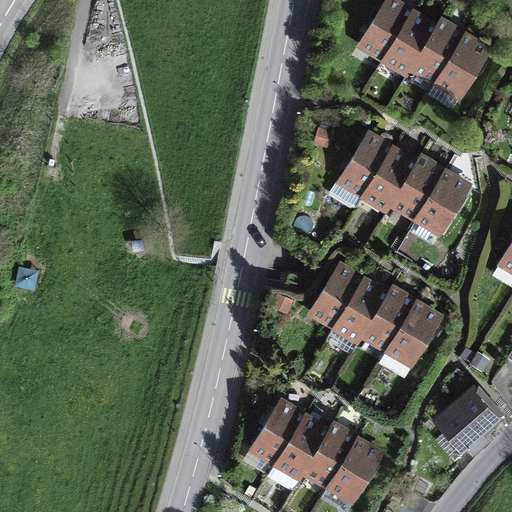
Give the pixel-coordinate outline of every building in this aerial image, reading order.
[(385,0),(359,43),(384,58),(413,11),(393,0),(385,0)] [(437,26),(413,11),(384,58),(408,73),(413,66),(437,26)] [(440,20),(437,26),(413,66),(437,80),(465,35),(440,20)] [(489,49),(465,35),(437,80),(461,95),(489,49)] [(339,178),(364,193),(392,148),(367,132),(339,178)] [(392,148),(364,193),(388,208),(392,202),(416,163),(392,148)] [(416,163),(392,202),(417,217),(445,171),(421,156),(416,163)] [(445,171),(417,217),(441,231),(469,186),(445,171)] [(511,242),(501,261),(511,267),(511,242)] [(311,310),(336,325),(364,279),(339,264),(311,310)] [(364,279),(336,325),(360,340),(364,333),(388,294),(364,279)] [(388,294),(364,333),(388,348),(416,302),(392,287),(388,294)] [(416,302),(388,348),(380,360),(405,375),(441,317),(416,302)] [(478,388),(442,419),(466,446),(467,445),(474,454),(488,442),(480,433),(503,413),(495,404),(493,405),(478,388)] [(252,446),(276,461),(304,416),(280,401),(252,446)] [(304,416),(276,461),(301,476),(305,469),(329,431),(304,416)] [(329,431),(305,469),(329,483),(357,438),(333,424),(329,431)] [(357,438),(329,483),(354,499),(382,453),(357,438)]
